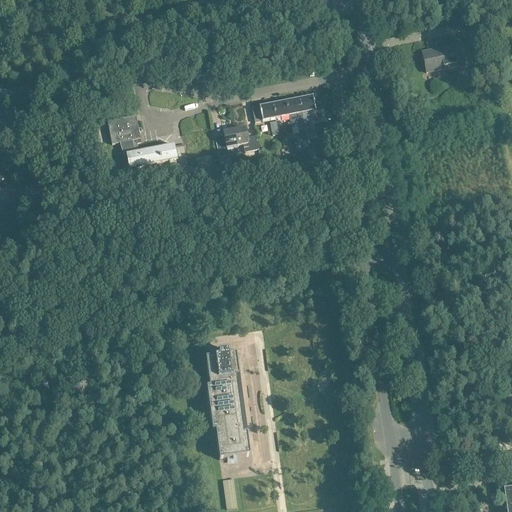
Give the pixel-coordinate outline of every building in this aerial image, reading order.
[(421,53),(426,74),(458,67),(454,46),(421,53)] [(302,115),(306,138),(312,136),(309,121),(317,119),(315,112),(321,111),(319,99),(313,100),(312,97),(299,100),(302,115)] [(302,115),(299,100),(287,102),(290,116),(289,117),(290,125),(297,123),(300,139),(306,138),(302,115)] [(287,102),(273,105),(276,119),(289,117),(290,116),(287,102)] [(276,119),(273,105),(260,107),(259,107),(252,109),(255,123),(262,122),(263,122),(276,119)] [(177,161),(174,148),(174,146),(158,149),(138,153),(136,145),(141,144),(140,139),(139,134),(137,123),(135,117),(110,122),(107,123),(112,146),(114,145),(120,144),(120,147),(123,157),(126,156),(129,170),(166,163),(169,162),(169,164),(170,168),(176,166),(176,163),(176,161),(177,161)] [(278,134),(276,123),(270,124),(272,137),(279,136),(278,134)] [(249,139),(248,135),(246,135),(245,129),(233,131),(236,147),(243,146),(244,154),(258,151),(255,137),(249,139)] [(236,147),(233,131),(222,133),(224,140),(215,142),(218,158),(232,156),(233,158),(238,157),(236,147)] [(308,150),(297,153),(299,164),(310,162),(308,150)] [(289,157),(290,166),(298,164),(297,156),(289,157)] [(274,160),(260,163),(262,174),(263,177),(283,173),(281,166),(280,166),(279,159),(274,160)] [(0,191),(11,185),(10,172),(0,167),(0,191)] [(170,180),(172,188),(185,186),(183,177),(178,178),(170,180)] [(219,461),(236,459),(250,457),(247,434),(244,435),(236,378),(239,378),(236,355),(229,356),(228,351),(218,353),(219,358),(205,359),(209,388),(206,389),(212,433),(215,432),(219,461)] [(511,449),(511,438),(499,440),(500,451),(511,449)] [(234,481),(222,482),(226,511),(238,510),(234,481)]
